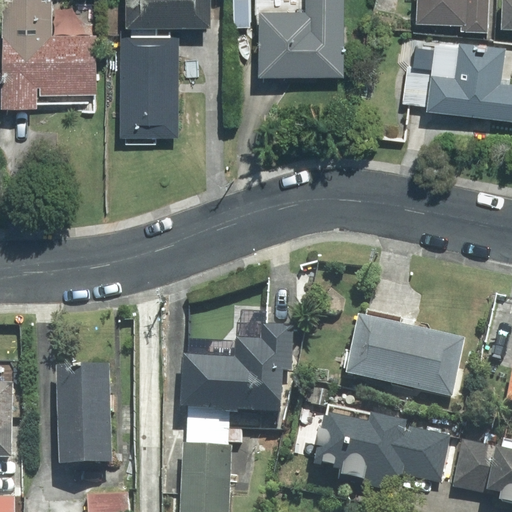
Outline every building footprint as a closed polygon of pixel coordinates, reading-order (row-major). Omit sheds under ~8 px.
[(89,99),(92,35),(94,10),(54,8),(53,0),(2,0),(0,30),(0,37),(0,76),(7,77),(5,109),(30,111),(31,96),(89,99)] [(175,141),(180,30),(206,31),(207,0),(121,0),(115,138),(175,141)] [(238,0),(238,35),(254,35),(253,78),(340,79),(340,0),(238,0)] [(414,0),(413,22),(454,24),(453,34),(487,36),(489,0),(414,0)] [(511,0),(500,0),(500,27),(511,27),(511,0)] [(451,47),(431,44),(429,57),(411,54),(403,103),(511,121),(511,84),(500,83),(506,50),(452,41),(451,47)] [(462,344),(352,324),(341,381),(451,401),(462,344)] [(278,417),(280,376),(291,376),(293,328),(259,326),(258,341),(233,340),(232,362),(179,359),(177,413),(278,417)] [(54,367),(53,467),(110,468),(112,368),(54,367)] [(511,371),(506,371),(502,405),(511,406),(511,371)] [(0,463),(8,463),(10,385),(0,384),(0,463)] [(396,492),(397,480),(441,486),(447,439),(404,434),(405,420),(367,415),(365,429),(314,422),(308,469),(338,473),(336,484),(396,492)] [(452,488),(480,492),(479,500),(495,503),(494,511),(496,511),(511,511),(511,437),(499,436),(497,452),(459,445),(452,488)] [(226,511),(229,449),(183,447),(180,511),(226,511)] [(14,511),(14,469),(0,469),(0,511),(14,511)] [(87,496),(85,511),(126,511),(127,498),(87,496)]
